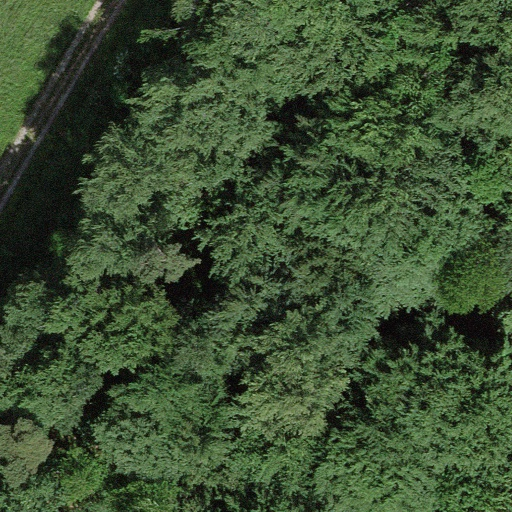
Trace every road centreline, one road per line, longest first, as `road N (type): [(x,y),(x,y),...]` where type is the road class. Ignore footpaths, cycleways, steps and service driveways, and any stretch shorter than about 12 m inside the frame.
road 1 (track): [(511,297),(406,0)]
road 2 (track): [(113,0),(0,185)]
